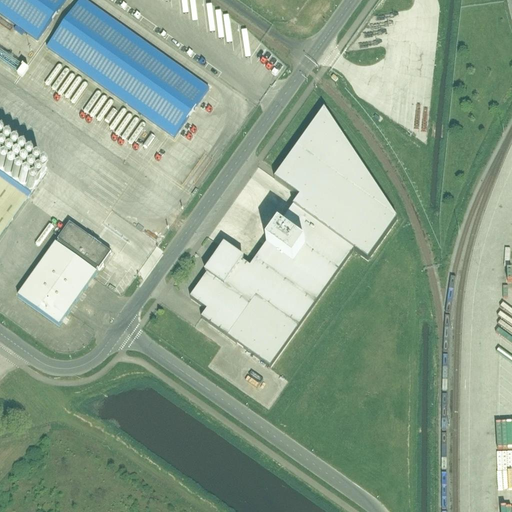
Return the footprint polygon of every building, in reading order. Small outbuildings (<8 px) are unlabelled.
[(106,0),(0,0),(135,95),(170,45),(106,0)] [(0,6),(0,14),(4,17),(8,12),(0,6)] [(208,276),(191,300),(207,312),(202,320),(270,369),(354,252),(368,262),(397,222),(325,113),(275,182),(300,200),(250,270),(225,252),(208,276),(207,275),(207,276),(208,276)] [(0,237),(27,200),(0,181),(0,237)] [(70,226),(18,298),(60,328),(112,255),(70,226)] [(498,438),(509,437),(507,417),(497,417),(498,438)] [(511,444),(498,446),(499,461),(500,461),(501,471),(509,470),(509,465),(511,464),(511,444)] [(511,484),(511,474),(503,475),(504,484),(511,484)]
